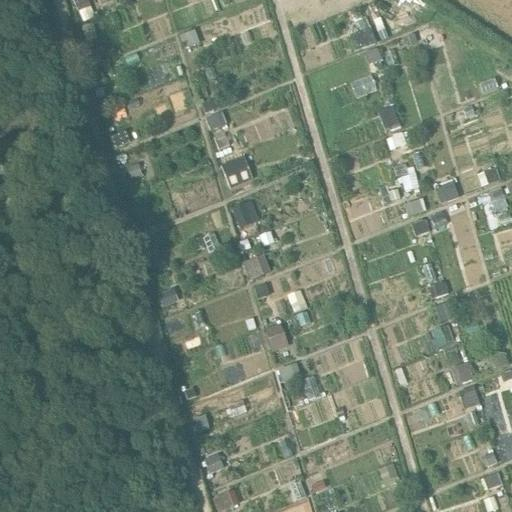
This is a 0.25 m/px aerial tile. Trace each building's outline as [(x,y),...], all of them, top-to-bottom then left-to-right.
[(358,51),(375,44),(370,30),(353,37),(358,51)] [(191,32),(181,36),(186,48),(196,44),(191,32)] [(100,60),(96,50),(85,55),(89,65),(100,60)] [(366,54),(371,67),(381,63),(376,50),(366,54)] [(99,70),(89,74),(93,83),(103,80),(99,70)] [(96,100),(104,97),(101,89),(93,92),(96,100)] [(217,99),(202,105),(205,114),(220,108),(217,99)] [(397,116),(388,119),(392,130),(401,127),(397,116)] [(126,132),(111,138),(115,149),(130,143),(126,132)] [(393,139),(396,148),(407,144),(403,135),(393,139)] [(253,181),(249,171),(241,174),(237,163),(222,170),(230,190),(253,181)] [(139,164),(127,168),(131,179),(142,176),(139,164)] [(496,170),(481,176),(485,187),(500,181),(496,170)] [(403,178),(407,191),(419,187),(415,175),(403,178)] [(453,183),(437,190),(442,204),(459,197),(453,183)] [(502,190),(487,195),(494,213),(508,207),(502,190)] [(391,203),(400,200),(397,191),(388,194),(391,203)] [(410,204),(414,215),(424,212),(420,200),(410,204)] [(241,230),(253,224),(245,205),(232,210),(241,230)] [(426,221),(417,225),(420,236),(430,232),(426,221)] [(264,257),(244,264),(251,281),(270,274),(264,257)] [(162,258),(155,261),(159,272),(167,268),(162,258)] [(432,287),(436,298),(449,294),(446,283),(432,287)] [(267,285),(255,289),(258,300),(270,296),(267,285)] [(173,289),(159,295),(164,307),(178,302),(173,289)] [(280,325),(265,331),(274,353),(289,347),(280,325)] [(504,355),(494,359),(498,368),(508,364),(504,355)] [(468,364),(451,370),(457,385),(473,378),(468,364)] [(297,365),(279,372),(284,384),(301,377),(297,365)] [(511,373),(511,372),(502,376),(504,383),(511,380),(511,373)] [(474,389),(460,393),(465,410),(480,405),(474,389)] [(192,390),(184,393),(187,402),(195,399),(192,390)] [(205,417),(194,420),(198,434),(209,431),(205,417)] [(493,454),(482,458),(486,469),(498,464),(493,454)] [(218,455),(205,461),(211,475),(224,469),(218,455)] [(498,475),(482,481),(487,492),(502,485),(498,475)] [(313,495),(325,490),(322,483),(310,488),(313,495)] [(234,492),(213,501),(217,511),(223,511),(239,505),(234,492)]
